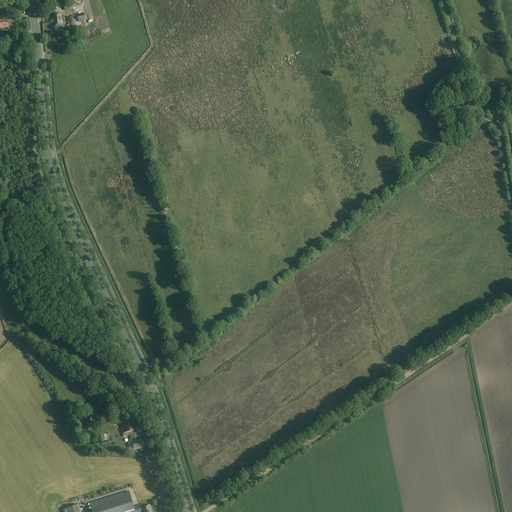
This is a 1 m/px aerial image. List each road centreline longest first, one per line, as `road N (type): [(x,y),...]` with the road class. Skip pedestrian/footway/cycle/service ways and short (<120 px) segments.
road 1 (secondary): [(186,511),(148,391),(52,178),(32,0)]
road 2 (track): [(205,511),(511,304)]
